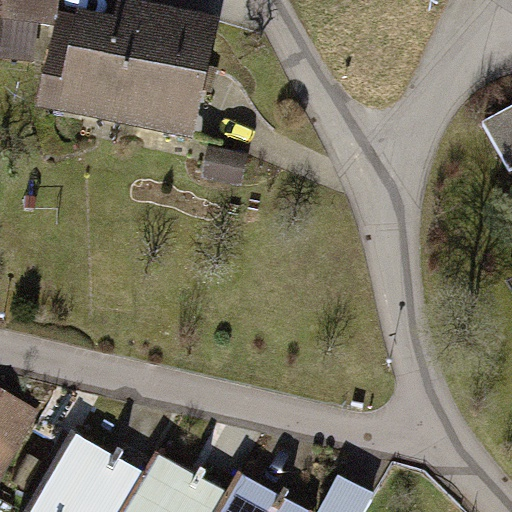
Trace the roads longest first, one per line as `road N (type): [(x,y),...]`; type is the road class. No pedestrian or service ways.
road 1 (residential): [(0,347),(381,435),(445,439)]
road 2 (residential): [(445,439),(402,290),(389,194)]
road 3 (unclassified): [(389,194),(276,0)]
road 4 (residential): [(511,7),(389,194)]
